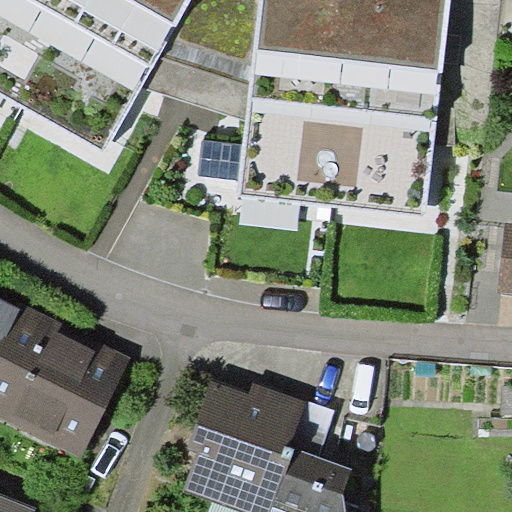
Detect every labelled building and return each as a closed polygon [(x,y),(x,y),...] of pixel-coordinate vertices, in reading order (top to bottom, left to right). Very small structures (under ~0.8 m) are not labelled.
[(0,0),(0,93),(103,153),(140,85),(187,0),(0,0)] [(187,0),(140,85),(248,120),(261,0),(187,0)] [(261,0),(248,120),(240,197),(426,216),(449,0),(261,0)] [(511,223),(507,223),(499,293),(511,294),(511,223)] [(17,306),(0,297),(0,417),(80,457),(130,358),(19,302),(17,306)] [(291,445),(308,400),(254,380),(249,393),(212,379),(187,445),(198,449),(184,489),(247,511),(270,511),(295,446),(291,445)] [(335,410),(308,400),(291,445),(295,446),(318,455),(335,410)] [(318,455),(295,446),(270,511),(346,511),(344,493),(353,468),(318,455)] [(0,511),(34,511),(36,508),(0,493),(0,511)]
